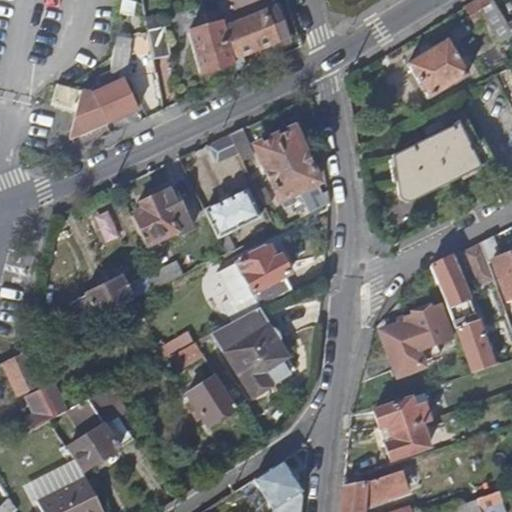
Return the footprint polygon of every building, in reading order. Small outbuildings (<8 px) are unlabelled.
[(510,25),(494,0),(477,0),(464,9),(475,28),(486,22),(499,44),(511,36),(511,27),(510,25)] [(221,26),(232,63),(285,40),(274,13),(255,20),(248,4),(218,14),(221,26)] [(232,63),(221,26),(213,29),(207,12),(174,23),(179,43),(189,42),(200,78),(234,69),(232,63)] [(154,64),(148,34),(147,27),(132,32),(134,22),(118,19),(116,30),(109,71),(108,71),(110,78),(100,82),(104,93),(94,98),(81,95),(76,115),(74,122),(69,143),(138,113),(125,83),(155,70),(154,64)] [(165,30),(148,34),(154,64),(172,60),(165,30)] [(469,78),(448,42),(408,67),(427,101),(469,78)] [(51,108),(76,115),(81,95),(56,89),(51,108)] [(493,163),(482,139),(477,140),(467,121),(445,131),(428,140),(392,158),(398,198),(399,201),(401,203),(405,204),(409,204),(493,163)] [(428,140),(445,131),(441,122),(424,130),(428,140)] [(256,161),(242,133),(230,138),(244,167),(256,161)] [(294,134),(275,142),(300,195),(315,187),(302,159),(304,158),(294,134)] [(305,206),(300,195),(275,142),(256,151),(267,176),(271,174),(284,202),(292,199),(302,220),(310,216),(305,206)] [(187,221),(174,193),(139,209),(142,215),(130,220),(145,250),(177,235),(173,227),(187,221)] [(260,220),(248,193),(204,213),(217,241),(260,220)] [(327,195),(305,206),(310,216),(329,206),(327,195)] [(500,257),(492,237),(479,243),(485,260),(487,263),(489,262),(500,257)] [(275,261),(270,249),(237,264),(252,294),(251,296),(258,312),(289,295),(283,281),(289,278),(280,259),(275,261)] [(511,297),(511,252),(500,257),(489,262),(505,300),(511,297)] [(474,323),(451,257),(431,267),(437,284),(439,284),(455,329),(474,323)] [(496,289),(487,263),(485,260),(476,263),(470,259),(464,261),(461,270),(472,298),(488,292),(496,289)] [(177,266),(158,275),(163,287),(183,278),(177,266)] [(163,287),(158,275),(127,290),(122,279),(87,297),(87,300),(76,304),(85,325),(135,301),(163,287)] [(500,301),(496,289),(488,292),(493,305),(500,301)] [(451,340),(438,307),(403,319),(404,325),(380,333),(397,377),(421,367),(416,353),(451,340)] [(224,358),(265,333),(253,315),(211,337),(214,342),(224,358)] [(490,367),(474,323),(455,329),(456,332),(470,374),(490,367)] [(282,361),(265,333),(224,358),(250,402),(269,390),(260,375),(282,361)] [(214,342),(211,337),(193,346),(196,351),(214,342)] [(196,351),(193,346),(176,356),(183,367),(201,358),(196,351)] [(0,366),(0,379),(9,376),(19,396),(39,387),(23,355),(19,357),(0,366)] [(292,376),(282,361),(260,375),(269,390),(292,376)] [(235,413),(214,379),(186,395),(207,429),(235,413)] [(129,421),(110,391),(88,402),(95,419),(101,431),(116,422),(119,427),(129,421)] [(49,423),(55,419),(42,394),(28,400),(38,422),(27,427),(30,433),(49,423)] [(432,420),(423,395),(410,400),(414,407),(421,406),(427,421),(432,420)] [(427,448),(419,426),(427,421),(421,406),(414,407),(410,400),(372,413),(378,429),(385,427),(390,441),(383,444),(389,461),(427,448)] [(88,402),(55,419),(49,423),(57,438),(95,419),(88,402)] [(119,427),(116,422),(101,431),(65,453),(79,477),(130,444),(119,427)] [(406,492),(397,463),(342,482),(338,511),(362,511),(363,508),(406,492)] [(97,511),(82,484),(35,511),(97,511)] [(300,511),(304,487),(297,485),(286,511),(300,511)] [(483,511),(505,504),(500,493),(476,500),(479,511),(483,511)] [(12,511),(6,503),(0,510),(0,511),(12,511)]
